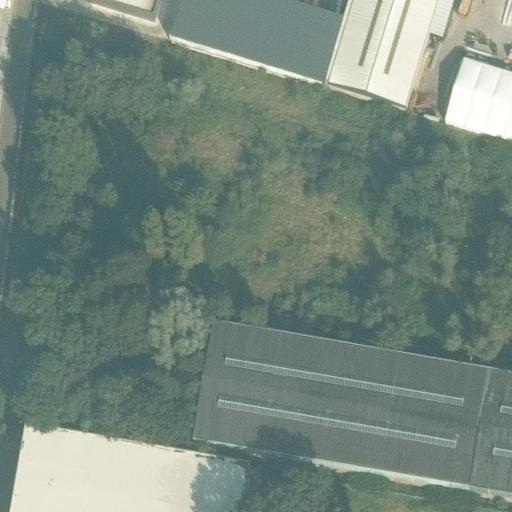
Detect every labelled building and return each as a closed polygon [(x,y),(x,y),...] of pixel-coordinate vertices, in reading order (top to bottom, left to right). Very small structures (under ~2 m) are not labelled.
[(90,0),(89,6),(154,26),(162,0),(90,0)] [(405,115),(440,0),(356,0),(328,90),(405,115)] [(511,27),(511,0),(504,0),(498,23),(511,27)] [(511,200),(253,152),(220,321),(511,374),(511,200)] [(511,383),(214,331),(193,449),(511,504),(511,383)] [(244,511),(251,472),(26,433),(12,511),(244,511)]
